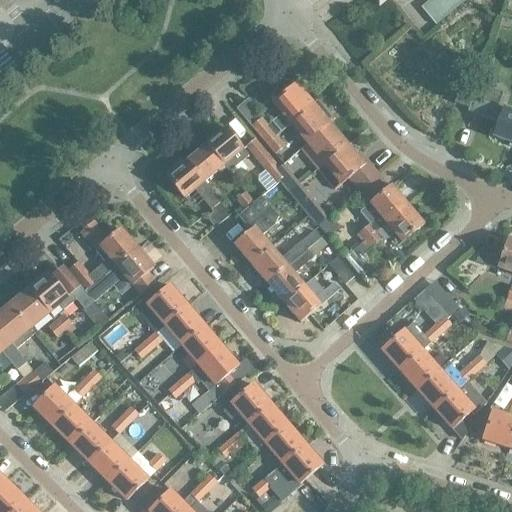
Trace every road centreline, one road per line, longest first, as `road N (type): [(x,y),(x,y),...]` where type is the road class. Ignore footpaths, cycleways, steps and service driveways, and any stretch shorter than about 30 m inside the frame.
road 1 (residential): [(295,382),(115,167)]
road 2 (residential): [(497,197),(446,178),(407,149),(282,24)]
road 3 (residential): [(295,382),(497,197)]
road 4 (residential): [(115,167),(282,24)]
road 5 (residential): [(511,505),(363,453)]
road 6 (residential): [(0,262),(115,167)]
